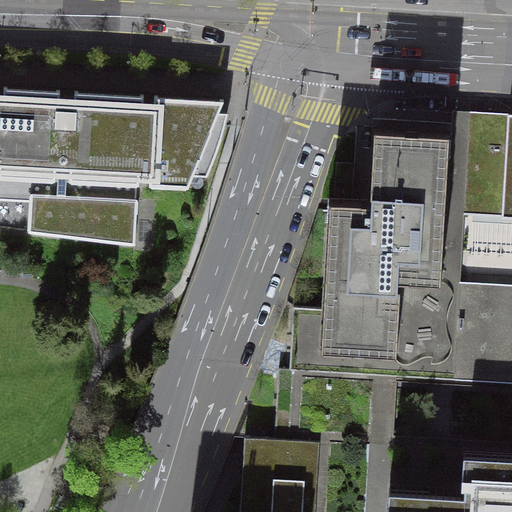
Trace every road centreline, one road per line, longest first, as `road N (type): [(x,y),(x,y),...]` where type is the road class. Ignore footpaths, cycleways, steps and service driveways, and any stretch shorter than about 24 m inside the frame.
road 1 (primary): [(145,511),(323,43)]
road 2 (primary): [(323,43),(0,16)]
road 3 (primary): [(511,55),(323,43)]
